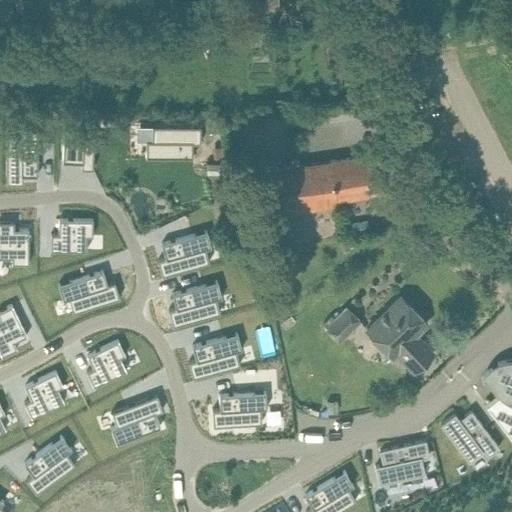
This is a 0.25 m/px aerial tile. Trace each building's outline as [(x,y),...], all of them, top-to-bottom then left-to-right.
[(150,145),(142,145),(143,159),(192,155),(191,142),(198,142),(197,125),(148,127),(150,145)] [(63,126),(62,160),(81,161),(81,167),(92,168),(94,133),(84,133),(85,127),(63,126)] [(20,134),(6,134),(6,182),(23,182),(23,175),(37,175),(37,128),(20,128),(20,134)] [(338,205),(338,202),(338,199),(383,191),(376,152),(271,168),(279,215),(338,205)] [(234,159),(206,162),(217,230),(245,226),(234,159)] [(50,232),(50,249),(87,249),(87,235),(92,235),(93,218),(58,218),(58,232),(50,232)] [(14,220),(0,220),(0,256),(12,257),(12,263),(29,262),(28,228),(14,228),(14,220)] [(165,256),(157,258),(162,274),(209,261),(205,247),(211,246),(206,229),(161,242),(165,256)] [(103,269),(58,283),(63,299),(68,297),(73,311),(119,297),(114,281),(107,283),(103,269)] [(175,306),(168,308),(173,324),(220,311),(216,297),(221,296),(217,280),(172,292),(175,306)] [(400,295),(376,318),(366,328),(392,355),(396,352),(414,370),(433,352),(415,334),(427,322),(400,295)] [(0,351),(2,355),(17,347),(13,341),(27,334),(11,303),(0,308),(0,351)] [(331,315),(323,322),(327,326),(339,339),(359,319),(347,306),(335,318),(331,315)] [(195,358),(188,360),(193,376),(240,363),(236,349),(241,348),(237,331),(191,344),(195,358)] [(93,367),(86,370),(93,385),(126,369),(120,356),(125,354),(117,338),(86,353),(93,367)] [(482,376),(481,377),(483,378),(483,377),(484,377),(484,376),(485,375),(486,374),(486,373),(487,372),(488,372),(488,371),(489,370),(490,369),(491,369),(492,368),(492,367),(493,367),(494,366),(495,366),(496,365),(497,365),(498,364),(495,377),(493,377),(493,378),(494,379),(494,380),(495,381),(495,382),(496,383),(496,384),(497,385),(498,386),(499,387),(499,388),(500,389),(501,390),(502,391),(503,392),(486,405),(496,417),(511,438),(511,359),(510,359),(508,360),(507,360),(506,360),(505,360),(504,360),(502,361),(501,361),(500,361),(499,362),(498,362),(497,363),(496,363),(495,364),(494,364),(493,365),(492,366),(491,367),(490,367),(489,368),(488,369),(487,370),(486,371),(485,372),(484,373),(483,374),(483,375),(482,376)] [(31,398),(24,401),(31,416),(64,400),(57,387),(63,385),(55,369),(24,384),(31,398)] [(219,407),(212,408),(213,425),(261,422),(260,407),(266,407),(265,390),(218,393),(219,407)] [(116,424),(110,426),(116,442),(160,426),(155,412),(162,409),(156,393),(111,410),(116,424)] [(454,412),(440,423),(468,460),(480,450),(485,457),(499,447),(471,409),(459,418),(454,412)] [(61,434),(23,462),(32,474),(26,478),(36,492),(75,463),(67,451),(71,448),(61,434)] [(425,438),(380,449),(383,462),(375,464),(379,481),(424,472),(421,456),(428,455),(425,438)] [(344,469),(304,494),(312,506),(305,510),(306,511),(334,511),(356,499),(348,487),(353,484),(344,469)] [(0,497),(0,511),(9,511),(0,504),(3,500),(0,497)]
